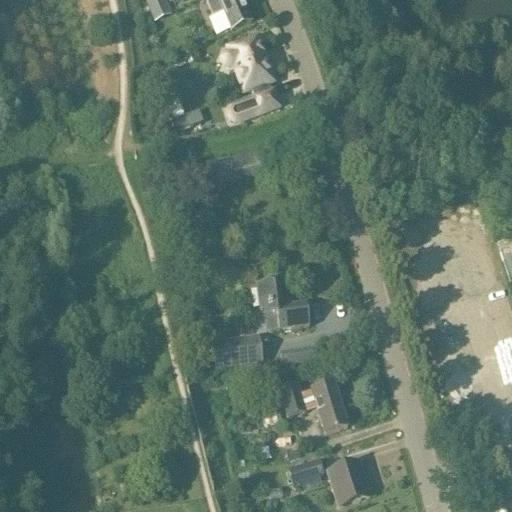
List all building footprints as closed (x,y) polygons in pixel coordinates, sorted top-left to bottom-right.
[(240,0),(205,0),(213,19),(223,14),(231,33),(251,24),(240,0)] [(227,70),(232,70),(234,70),(242,95),(250,92),(252,97),(260,116),(278,110),(272,93),(270,94),(267,86),(273,84),(257,39),(227,50),(228,54),(226,54),(222,57),(221,62),(222,67),(227,70)] [(198,112),(172,122),(177,134),(203,124),(198,112)] [(230,158),(230,161),(168,171),(173,195),(235,185),(234,181),(274,175),(270,152),(230,158)] [(511,240),(499,243),(503,261),(511,259),(511,240)] [(306,306),(292,308),(289,284),(258,288),(261,312),(264,312),(267,334),(279,332),(279,333),(309,329),(306,306)] [(262,365),(259,339),(210,345),(213,372),(262,365)] [(287,367),(324,361),(322,351),(285,357),(287,367)] [(333,385),(311,392),(317,411),(325,437),(347,430),(333,385)] [(287,421),(306,415),(297,386),(278,392),(287,421)] [(278,411),(261,414),(263,429),(280,426),(278,411)] [(323,476),(318,463),(287,473),(291,486),(323,476)] [(359,465),(327,475),(338,510),(370,500),(359,465)]
